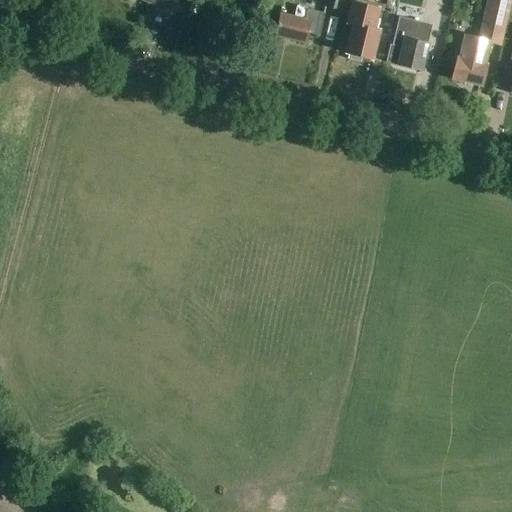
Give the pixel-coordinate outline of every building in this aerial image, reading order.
[(140,0),(169,11),(173,0),(140,0)] [(325,0),(324,7),(340,11),(342,0),(325,0)] [(432,0),(428,20),(444,24),(449,0),(432,0)] [(500,46),(510,0),(485,0),(477,38),(463,35),(458,57),(456,57),(451,79),(480,85),(486,64),(483,63),(488,43),(500,46)] [(368,28),(373,9),(359,6),(354,25),(353,24),(347,53),(372,59),(378,31),(368,28)] [(318,36),(323,14),(306,10),(304,19),(279,14),(274,35),(305,43),(308,34),(318,36)] [(417,40),(421,25),(408,21),(404,37),(403,37),(401,47),(389,44),(385,62),(397,64),(396,65),(422,71),(428,43),(417,40)] [(511,99),(480,99),(480,110),(511,110),(511,99)] [(26,511),(0,495),(0,511),(26,511)]
